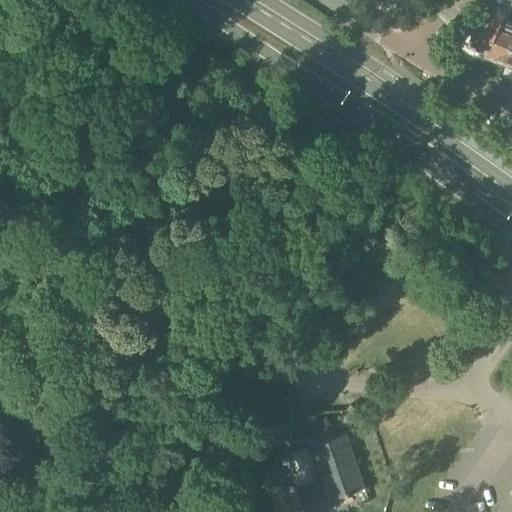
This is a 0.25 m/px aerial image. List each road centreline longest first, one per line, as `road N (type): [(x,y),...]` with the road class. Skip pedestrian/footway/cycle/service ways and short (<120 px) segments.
road 1 (unclassified): [(511,325),(470,376),(446,388),(323,387),(104,341)]
road 2 (secondary): [(186,0),(325,90),(511,232)]
road 3 (secondary): [(511,187),(231,0)]
road 4 (residential): [(511,103),(403,49)]
road 5 (residential): [(0,397),(47,358),(104,341)]
